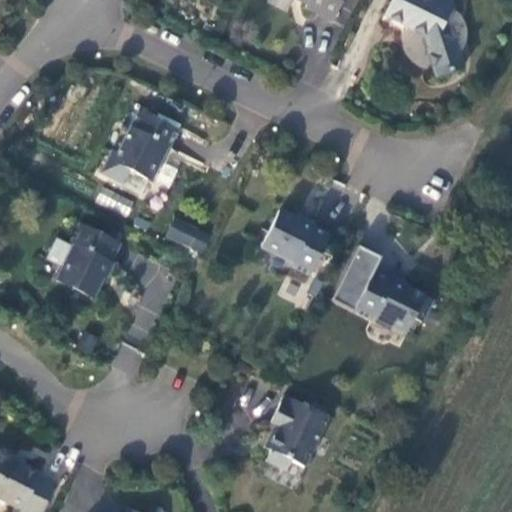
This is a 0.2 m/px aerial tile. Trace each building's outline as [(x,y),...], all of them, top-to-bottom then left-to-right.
[(299,0),(310,6),(308,9),(334,22),(344,0),(299,0)] [(393,0),(385,19),(426,40),(427,54),(436,79),(462,71),(453,45),(449,45),(442,22),(450,9),(447,8),(450,0),(393,0)] [(176,133),(136,112),(113,155),(110,153),(100,172),(123,184),(129,173),(149,183),(165,151),(168,152),(176,133)] [(94,202),(127,216),(133,201),(101,187),(94,202)] [(330,238),(280,211),(263,245),(297,263),(294,268),(311,276),(330,238)] [(174,216),(164,236),(202,254),(212,234),(174,216)] [(96,296),(120,246),(79,225),(70,244),(75,247),(57,284),(73,292),(75,286),(96,296)] [(361,248),(348,274),(371,284),(376,274),(383,259),(361,248)] [(371,284),(348,274),(335,302),(357,313),(374,322),(375,319),(408,335),(414,321),(424,326),(435,302),(376,274),(371,284)] [(262,432),(257,442),(252,452),(272,463),(277,452),(291,460),(315,411),(270,389),(257,415),(261,417),(255,428),(262,432)] [(181,435),(178,427),(171,430),(173,437),(181,435)] [(262,432),(255,428),(249,438),(257,442),(262,432)] [(0,502),(3,504),(2,506),(14,511),(16,511),(35,474),(20,466),(21,463),(0,452),(0,502)] [(133,511),(113,502),(107,511),(133,511)]
